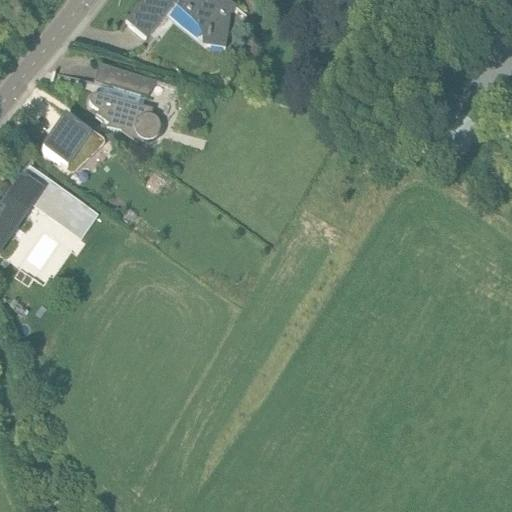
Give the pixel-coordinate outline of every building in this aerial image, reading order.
[(223,0),(145,0),(125,26),(145,41),(176,2),(209,27),(206,46),(226,48),(230,21),(226,18),(234,8),(223,0)] [(156,84),(117,73),(98,68),(93,86),(108,90),(106,98),(97,96),(96,96),(94,96),(93,96),(92,97),(91,97),(90,98),(89,99),(89,100),(89,102),(89,103),(89,104),(89,105),(89,106),(90,107),(91,108),(98,113),(96,116),(109,126),(107,128),(119,132),(142,147),(142,145),(147,145),(152,144),(156,142),(159,139),(161,135),(162,132),(162,128),(162,124),(160,121),(158,118),(156,116),(154,115),(151,114),(152,110),(143,108),(146,100),(156,84)] [(456,113),(428,151),(457,170),(483,132),(456,113)] [(64,118),(41,152),(58,164),(67,170),(77,155),(88,162),(103,147),(103,146),(104,146),(104,145),(104,144),(104,143),(104,142),(103,142),(103,141),(92,133),(90,136),(64,118)] [(0,252),(31,208),(33,206),(42,192),(48,183),(46,182),(28,170),(27,171),(22,179),(0,211),(0,252)]
